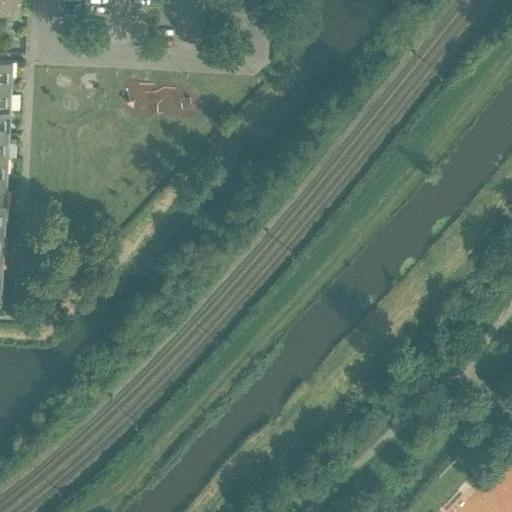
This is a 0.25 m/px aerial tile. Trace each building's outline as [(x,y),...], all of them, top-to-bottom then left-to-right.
[(0,9),(21,10),(21,0),(0,0),(0,7),(0,9)] [(0,84),(11,85),(12,60),(0,59),(0,84)] [(0,108),(10,109),(11,85),(0,84),(0,108)] [(0,132),(9,133),(10,109),(0,108),(0,132)] [(0,156),(7,157),(9,133),(0,132),(0,156)]
